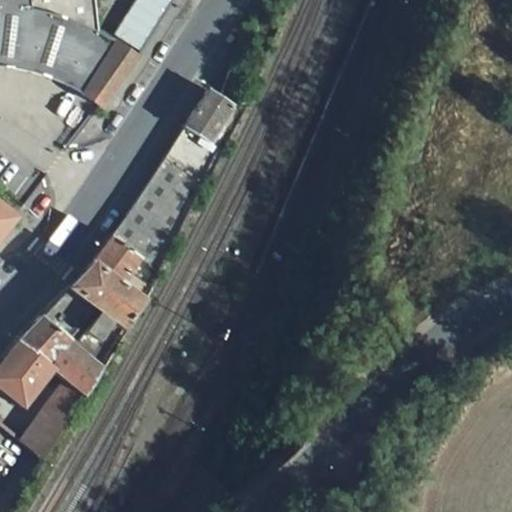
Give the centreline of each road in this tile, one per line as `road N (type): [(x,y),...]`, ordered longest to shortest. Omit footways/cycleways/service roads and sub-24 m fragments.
road 1 (primary): [(230,0),(55,257),(0,315)]
road 2 (tertiary): [(511,298),(454,334),(271,511)]
